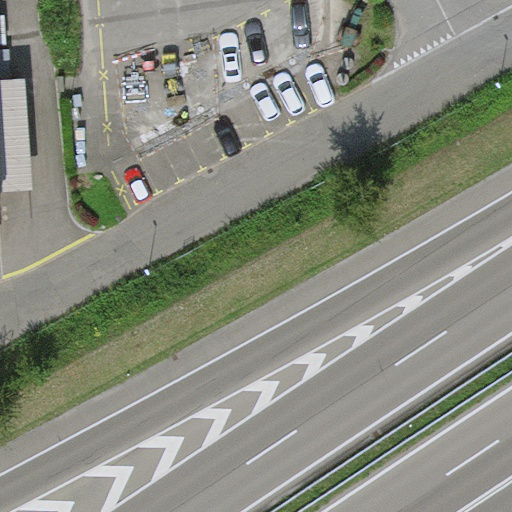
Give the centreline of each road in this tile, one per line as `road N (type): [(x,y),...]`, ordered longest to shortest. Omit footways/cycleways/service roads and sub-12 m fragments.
road 1 (residential): [(0,321),(511,41)]
road 2 (motorway): [(511,231),(0,493)]
road 3 (motorway): [(511,291),(181,511)]
